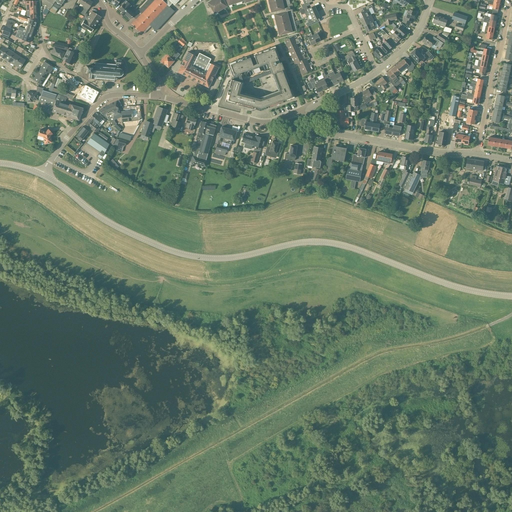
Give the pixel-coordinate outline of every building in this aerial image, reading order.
[(53,4),(56,0),(44,0),(42,3),(47,6),(50,8),(51,9),(53,4)] [(56,0),(53,4),(59,8),(64,0),(56,0)] [(79,0),(78,3),(83,6),(79,12),(80,12),(78,16),(82,19),(88,9),(92,2),(88,0),(79,0)] [(122,6),(119,9),(122,12),(121,13),(120,14),(123,16),(124,15),(125,15),(130,19),(134,14),(135,13),(130,7),(131,6),(127,2),(124,0),(121,5),(122,6)] [(142,32),(144,34),(150,27),(153,30),(155,31),(174,11),(169,7),(165,3),(161,0),(147,0),(138,10),(140,12),(134,18),(136,19),(131,24),(135,27),(134,28),(137,30),(138,30),(141,33),(142,32)] [(212,0),(207,3),(209,7),(207,8),(213,17),(215,15),(214,14),(226,6),(228,5),(243,1),(244,3),(253,0),(252,0),(212,0)] [(285,0),(287,8),(287,11),(289,10),(294,31),(297,31),(288,0),(285,0)] [(301,0),(304,4),(301,5),(303,8),(306,6),(310,5),(309,3),(314,0),(301,0)] [(30,9),(36,9),(36,1),(26,1),(26,11),(30,11),(30,9)] [(498,10),(500,4),(494,2),(492,2),(488,1),(487,4),(493,5),(493,8),(498,10)] [(273,12),(282,9),(280,3),(269,5),(271,12),(273,12)] [(361,19),(371,15),(368,9),(373,7),(371,4),(365,7),(367,10),(358,14),(361,19)] [(303,8),(299,10),(301,15),(308,12),(310,15),(317,12),(314,6),(307,9),(306,6),(303,8)] [(275,20),(278,19),(286,17),(284,11),(287,11),(287,8),(282,9),(273,12),(275,20)] [(30,11),(26,11),(27,16),(30,16),(30,18),(36,18),(36,9),(30,9),(30,11)] [(417,12),(411,10),(410,12),(408,11),(406,16),(405,16),(403,22),(409,24),(410,21),(412,22),(414,18),(415,18),(417,12)] [(82,20),(78,26),(77,29),(74,34),(79,36),(80,35),(83,37),(85,34),(83,32),(84,30),(85,31),(86,29),(91,32),(94,27),(101,17),(92,11),(88,17),(85,14),(85,15),(82,20)] [(308,23),(306,24),(307,27),(314,24),(313,21),(319,18),(317,12),(310,15),(311,19),(307,20),(308,23)] [(468,17),(454,12),(452,19),(463,23),(465,24),(468,17)] [(450,33),(452,29),(445,26),(448,19),(435,14),(433,23),(445,27),(443,31),(450,33)] [(364,26),(374,22),(371,15),(361,19),(364,26)] [(277,28),(288,25),(286,17),(278,19),(275,20),(277,28)] [(5,26),(11,28),(12,25),(14,26),(15,22),(8,19),(5,26)] [(27,26),(35,29),(37,22),(29,19),(28,22),(22,20),(22,22),(24,23),(28,24),(27,26)] [(374,22),(364,26),(367,32),(378,27),(376,21),(374,22)] [(394,28),(403,36),(407,32),(403,29),(405,27),(401,23),(399,25),(400,26),(398,29),(395,27),(394,28)] [(288,25),(277,28),(279,35),(290,33),(288,25)] [(12,29),(11,28),(5,26),(5,27),(2,34),(1,36),(3,37),(8,39),(12,29)] [(19,27),(18,30),(24,32),(24,33),(32,36),(32,35),(35,29),(27,26),(26,29),(19,27)] [(399,41),(403,36),(394,28),(393,30),(395,32),(392,35),(391,34),(389,35),(393,40),(396,38),(399,41)] [(24,32),(18,30),(15,37),(22,40),(30,42),(32,36),(24,33),(24,32)] [(312,35),(316,43),(320,41),(317,34),(320,33),(319,31),(316,32),(317,33),(312,35)] [(393,40),(389,35),(389,36),(386,33),(384,35),(387,38),(386,39),(387,40),(384,43),(390,50),(394,45),(391,42),(393,40)] [(448,36),(443,33),(441,35),(440,33),(437,37),(444,42),(447,38),(448,36)] [(288,39),(284,41),(285,42),(286,44),(285,44),(286,45),(286,47),(287,47),(287,46),(295,43),(295,42),(294,40),(294,39),(295,38),(297,37),(296,36),(296,35),(294,36),(292,36),(292,37),(288,39)] [(311,45),(316,43),(312,35),(307,38),(307,37),(304,38),(305,40),(308,39),(311,45)] [(432,39),(427,35),(423,41),(424,42),(424,43),(424,44),(426,45),(427,45),(428,44),(431,47),(435,49),(436,49),(437,47),(437,46),(440,41),(434,37),(432,39)] [(295,43),(287,46),(287,47),(289,50),(288,50),(289,52),(289,53),(290,52),(298,48),(296,45),(299,43),(298,41),(295,42),(295,43)] [(386,53),(390,50),(384,43),(379,47),(386,53)] [(477,51),(476,53),(489,56),(490,50),(486,49),(487,45),(481,44),(480,48),(484,49),(483,52),(480,51),(477,51)] [(254,57),(252,58),(250,58),(249,56),(246,57),(227,64),(229,69),(230,72),(232,75),(230,82),(228,90),(230,90),(229,94),(227,93),(225,102),(244,107),(248,108),(252,109),(260,111),(268,108),(294,98),(291,90),(291,89),(289,89),(287,85),(289,84),(281,62),(279,63),(278,61),(277,59),(279,58),(275,46),(256,53),(253,54),(254,57)] [(298,48),(290,52),(291,55),(291,56),(292,58),(301,54),(299,50),(302,49),(301,46),(298,48)] [(381,57),(386,53),(379,47),(375,51),(373,53),(376,56),(378,54),(381,57)] [(62,59),(64,53),(55,48),(52,54),(62,59)] [(8,61),(13,53),(7,49),(2,57),(8,61)] [(421,55),(416,49),(415,50),(415,49),(413,51),(413,52),(410,54),(418,63),(422,60),(424,62),(429,58),(424,52),(421,55)] [(65,61),(72,64),(76,54),(70,51),(70,52),(67,51),(64,56),(67,58),(65,61)] [(168,68),(180,54),(177,52),(171,58),(170,57),(166,54),(160,61),(164,65),(164,64),(168,68)] [(181,64),(177,72),(192,80),(192,79),(194,80),(194,81),(208,88),(212,80),(213,78),(219,68),(211,64),(208,63),(210,59),(199,53),(197,57),(195,56),(187,52),(182,62),(183,63),(181,65),(181,64)] [(301,54),(292,58),(294,61),(293,61),(294,64),(297,63),(298,62),(301,61),(300,61),(303,60),(302,56),(305,55),(304,52),(301,54)] [(360,68),(356,61),(357,60),(355,57),(356,56),(353,52),(345,57),(351,68),(352,67),(354,71),(360,68)] [(14,65),(19,56),(13,53),(8,61),(14,65)] [(487,62),(489,56),(476,53),(476,56),(482,57),(482,60),(482,61),(487,62)] [(19,56),(14,65),(20,69),(25,60),(19,56)] [(298,62),(297,63),(299,66),(298,66),(299,67),(299,68),(308,63),(306,61),(309,59),(308,57),(305,58),(305,59),(303,60),(300,61),(301,61),(298,62)] [(396,66),(401,72),(403,75),(406,73),(404,70),(406,68),(410,72),(413,70),(414,67),(415,66),(411,61),(408,64),(404,59),(396,66)] [(122,64),(122,63),(123,62),(122,62),(121,62),(121,60),(116,60),(115,65),(97,63),(94,63),(94,66),(94,65),(93,65),(92,66),(92,67),(93,68),(86,67),(86,73),(89,73),(88,78),(94,79),(94,78),(111,80),(110,82),(114,82),(114,80),(117,80),(118,79),(118,77),(121,76),(123,74),(123,72),(121,69),(119,68),(119,66),(118,65),(120,65),(120,64),(122,64)] [(482,61),(482,60),(479,60),(477,66),(480,66),(480,67),(486,68),(487,62),(482,61)] [(40,68),(49,73),(53,67),(44,62),(40,68)] [(308,63),(299,68),(299,69),(300,68),(301,72),(302,74),(311,70),(309,66),(312,65),(311,62),(308,63)] [(510,72),(511,65),(504,64),(503,70),(510,72)] [(480,66),(477,66),(474,65),(473,68),(480,70),(479,73),(485,74),(486,68),(480,67),(480,66)] [(401,72),(396,66),(391,70),(387,73),(392,79),(390,81),(393,85),(399,80),(401,83),(404,80),(402,78),(399,80),(396,76),(401,72)] [(46,79),(49,73),(40,68),(37,74),(46,79)] [(335,75),(339,83),(344,80),(341,75),(344,74),(341,68),(338,69),(340,72),(335,75)] [(333,71),(326,75),(328,81),(331,79),(334,85),(339,83),(335,75),(333,71)] [(37,74),(33,80),(43,86),(47,80),(46,79),(37,74)] [(319,80),(320,82),(324,90),(329,88),(326,82),(328,81),(326,75),(323,76),(324,77),(320,79),(319,80)] [(380,92),(387,87),(385,85),(387,83),(383,77),(374,83),(378,88),(377,88),(380,92)] [(314,81),(311,82),(313,88),(316,87),(319,92),(320,92),(324,90),(320,82),(319,80),(318,79),(314,81)] [(510,85),(509,85),(507,85),(500,83),(499,90),(505,91),(506,87),(509,87),(510,87),(510,85)] [(481,92),(482,86),(471,84),(470,86),(476,87),(475,91),(481,92)] [(83,85),(78,95),(80,96),(79,96),(92,103),(99,92),(85,85),(85,86),(83,85)] [(393,95),(398,91),(394,85),(389,89),(393,95)] [(41,96),(43,90),(43,89),(37,86),(36,92),(33,92),(33,93),(31,93),(31,94),(27,94),(26,100),(27,100),(27,102),(32,102),(32,100),(38,100),(39,100),(41,96)] [(15,97),(16,90),(12,90),(12,88),(6,88),(6,98),(9,98),(9,96),(15,97)] [(369,91),(368,88),(362,91),(364,95),(362,97),(365,103),(367,103),(372,100),(369,97),(372,95),(372,96),(376,94),(373,89),(369,91)] [(41,96),(39,102),(46,104),(45,107),(49,108),(48,111),(52,112),(56,100),(58,94),(56,94),(43,90),(41,96)] [(460,97),(459,97),(453,95),(449,115),(455,117),(456,113),(460,97)] [(478,104),(480,98),(468,95),(467,99),(473,100),(473,103),(478,104)] [(496,101),(496,102),(503,103),(506,104),(506,102),(507,100),(504,100),(504,96),(498,95),(496,101)] [(348,105),(348,111),(348,112),(353,112),(353,111),(358,111),(358,106),(358,98),(351,98),(351,105),(348,105)] [(52,112),(52,113),(67,117),(79,121),(83,108),(71,105),(60,101),(59,101),(56,100),(52,112)] [(121,117),(121,109),(120,106),(121,106),(119,100),(116,102),(104,106),(98,110),(104,116),(111,123),(115,126),(117,124),(115,122),(114,120),(121,117)] [(121,109),(121,117),(122,118),(122,122),(138,121),(141,117),(140,105),(131,106),(124,107),(123,108),(121,109)] [(348,111),(348,105),(344,105),(343,105),(338,110),(338,111),(336,111),(337,119),(341,119),(341,118),(344,117),(344,115),(345,115),(345,111),(348,111)] [(158,107),(152,123),(153,124),(161,127),(161,126),(167,110),(158,107)] [(495,108),(493,115),(503,117),(504,115),(504,113),(501,113),(502,110),(495,108)] [(468,116),(474,117),(475,114),(476,115),(477,111),(469,109),(469,112),(467,112),(466,115),(468,116)] [(89,119),(99,127),(105,120),(102,118),(99,115),(98,116),(94,113),(89,119)] [(179,128),(181,123),(178,122),(181,115),(175,113),(172,120),(170,125),(179,128)] [(372,131),(371,132),(374,132),(375,131),(379,132),(380,124),(376,123),(378,114),(375,113),(374,120),(373,123),(372,131)] [(371,130),(372,131),(373,123),(366,122),(366,119),(363,118),(363,115),(360,114),(358,121),(361,122),(360,126),(365,127),(364,129),(371,130)] [(349,124),(348,118),(345,118),(345,115),(344,115),(344,117),(341,118),(341,119),(337,119),(337,124),(342,124),(342,126),(346,126),(346,124),(349,124)] [(468,116),(466,115),(465,115),(464,118),(467,119),(466,123),(474,124),(475,120),(474,120),(474,117),(468,116)] [(493,115),(492,121),(499,123),(500,119),(503,120),(503,118),(503,117),(493,115)] [(194,125),(196,120),(187,117),(185,123),(184,128),(188,129),(192,130),(194,125)] [(509,120),(508,122),(510,123),(509,127),(509,128),(511,129),(511,125),(511,118),(503,117),(503,118),(509,120)] [(98,128),(99,127),(89,119),(85,124),(93,131),(94,131),(96,132),(97,133),(97,132),(100,129),(98,128)] [(437,126),(438,121),(435,120),(428,119),(427,127),(424,142),(431,143),(432,135),(431,135),(431,134),(431,130),(430,130),(431,126),(434,126),(434,125),(437,126)] [(146,121),(141,134),(148,137),(153,124),(152,123),(146,121)] [(193,149),(192,152),(207,156),(208,154),(209,148),(213,136),(214,132),(216,125),(201,121),(198,132),(195,140),(196,141),(194,148),(197,148),(196,150),(193,149)] [(394,125),(390,125),(389,125),(387,124),(386,127),(385,127),(384,133),(392,135),(393,128),(394,125)] [(401,127),(398,126),(394,125),(393,128),(392,135),(400,136),(401,130),(401,127)] [(413,140),(415,132),(416,127),(407,125),(404,138),(413,140)] [(74,137),(64,149),(66,151),(72,156),(82,144),(79,142),(82,139),(82,138),(88,131),(82,127),(78,131),(79,131),(76,134),(74,137)] [(218,137),(217,140),(221,141),(222,138),(223,138),(225,132),(226,128),(221,127),(220,132),(218,137)] [(223,138),(222,142),(229,144),(232,145),(234,141),(236,132),(236,131),(226,128),(225,132),(223,138)] [(39,132),(38,135),(44,137),(45,144),(51,142),(50,136),(52,134),(51,132),(48,129),(46,132),(40,130),(39,132)] [(446,146),(448,133),(440,131),(437,144),(446,146)] [(98,135),(106,141),(108,138),(100,132),(98,135)] [(462,142),(464,133),(460,132),(460,135),(456,134),(455,142),(459,142),(459,141),(462,142)] [(94,133),(87,143),(100,153),(97,157),(101,159),(109,144),(106,141),(98,135),(97,136),(94,133)] [(464,133),(462,142),(465,143),(464,144),(468,144),(470,137),(467,136),(467,134),(464,133)] [(256,137),(244,134),(241,142),(253,145),(253,146),(262,148),(265,139),(256,136),(256,137)] [(279,153),(281,145),(278,144),(278,143),(272,141),(270,148),(266,147),(265,154),(270,155),(270,156),(275,158),(277,152),(279,153)] [(285,154),(284,160),(296,162),(296,155),(297,146),(291,145),(290,154),(285,154)] [(226,152),(227,148),(221,146),(219,154),(225,155),(226,152)] [(333,150),(331,157),(328,157),(326,168),(327,168),(326,171),(330,172),(331,170),(331,168),(333,159),(344,162),(347,148),(333,146),(333,148),(332,149),(333,150)] [(312,160),(320,162),(323,148),(315,147),(312,160)] [(346,179),(352,181),(350,187),(351,188),(355,189),(356,181),(360,182),(362,171),(359,171),(360,164),(363,165),(364,157),(366,149),(359,148),(358,156),(353,155),(352,162),(351,162),(349,169),(348,168),(346,179)] [(206,161),(207,156),(192,152),(191,154),(195,155),(194,158),(193,157),(191,162),(205,166),(207,161),(206,161)] [(259,153),(253,152),(250,162),(256,164),(259,153)] [(384,160),(385,153),(378,152),(377,159),(376,160),(379,161),(380,159),(384,160)] [(385,153),(384,160),(388,161),(388,163),(391,163),(391,162),(392,154),(385,153)] [(403,173),(405,174),(400,185),(403,187),(410,173),(407,172),(407,170),(408,170),(409,166),(407,166),(409,157),(403,156),(401,165),(404,166),(404,169),(404,170),(403,173)] [(119,166),(112,159),(109,162),(115,169),(119,166)] [(320,162),(312,160),(308,159),(307,165),(322,168),(323,162),(320,162)] [(483,171),(484,161),(467,159),(466,168),(474,169),(474,170),(475,171),(476,170),(483,171)] [(428,170),(430,161),(423,160),(421,168),(422,168),(421,173),(420,175),(413,172),(405,189),(413,193),(420,179),(421,179),(422,178),(426,177),(428,170)] [(370,164),(365,176),(372,178),(376,166),(370,164)] [(502,171),(508,173),(509,169),(497,165),(495,170),(499,171),(499,173),(501,174),(502,171)] [(321,170),(320,170),(316,169),(312,180),(317,181),(320,173),(321,170)] [(385,180),(389,171),(385,169),(381,177),(385,180)] [(500,178),(501,174),(499,173),(499,171),(495,170),(493,181),(499,183),(500,183),(500,180),(502,181),(503,178),(500,178)] [(480,187),(482,181),(471,178),(469,185),(480,187)] [(244,189),(239,201),(243,203),(248,191),(244,189)]
